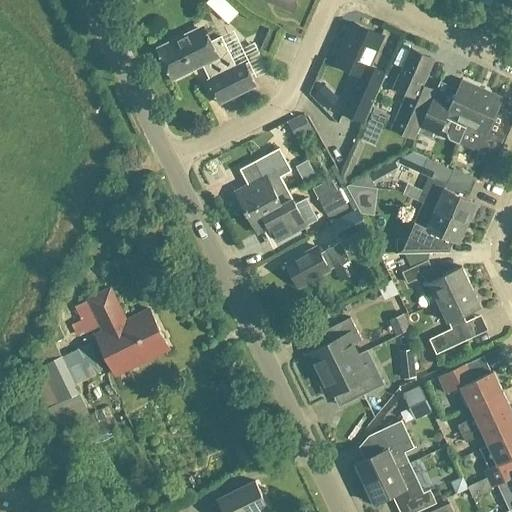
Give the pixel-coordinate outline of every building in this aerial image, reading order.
[(265,0),(291,11),(296,0),(265,0)] [(363,122),(368,110),(384,73),(369,67),(382,37),(353,24),(335,64),(359,75),(342,113),(363,122)] [(219,103),(254,86),(243,64),(235,67),(221,37),(207,44),(199,28),(162,46),(176,77),(203,64),(210,79),(208,80),(219,103)] [(269,30),(260,50),(269,54),(278,34),(269,30)] [(414,139),(423,117),(434,91),(422,85),(433,59),(411,49),(394,89),(407,95),(402,107),(392,130),(414,139)] [(459,145),(461,139),(467,127),(466,126),(482,90),(461,81),(448,112),(430,104),(417,134),(431,140),(433,136),(439,138),(442,131),(447,134),(446,135),(449,141),(459,145)] [(506,138),(489,130),(503,99),(482,90),(466,126),(467,127),(461,139),(480,147),(474,160),(493,168),(506,138)] [(297,137),(318,129),(314,118),(293,125),(297,137)] [(245,213),(287,190),(280,177),(291,171),(279,148),(254,162),(262,177),(235,192),(245,210),(244,211),(245,213)] [(429,176),(418,202),(423,204),(422,205),(467,225),(477,202),(468,198),(444,188),(452,170),(427,159),(427,160),(421,172),(429,176)] [(374,189),(371,173),(354,183),(355,187),(374,189)] [(328,217),(348,206),(338,188),(329,193),(327,190),(317,196),(328,217)] [(295,204),(287,190),(245,213),(246,215),(247,215),(258,233),(268,228),(276,242),(317,220),(306,198),(295,204)] [(397,239),(397,253),(405,253),(407,256),(428,255),(428,253),(446,252),(453,240),(460,243),(467,225),(422,205),(415,223),(411,221),(403,239),(397,239)] [(331,222),(341,243),(368,228),(358,208),(331,222)] [(334,269),(348,262),(338,244),(321,253),(318,247),(286,264),(298,287),(334,268),(334,269)] [(433,291),(438,301),(471,286),(462,267),(436,279),(428,260),(428,255),(407,256),(412,267),(403,271),(407,282),(417,278),(424,295),(433,291)] [(480,307),(471,286),(438,301),(448,322),(480,307)] [(95,336),(115,375),(169,349),(149,309),(125,321),(109,289),(88,299),(89,302),(101,325),(104,331),(95,336)] [(101,325),(89,302),(76,308),(87,332),(101,325)] [(312,351),(306,354),(312,365),(316,363),(321,373),(358,355),(367,351),(371,349),(355,316),(328,330),(333,341),(312,351)] [(435,354),(465,340),(459,325),(428,339),(435,354)] [(39,367),(61,356),(54,342),(32,352),(39,367)] [(358,355),(321,373),(327,385),(323,387),(328,398),(334,396),(355,385),(361,396),(364,402),(390,389),(381,370),(378,372),(367,351),(358,355)] [(400,352),(403,379),(415,378),(412,351),(400,352)] [(57,403),(79,393),(61,357),(40,367),(57,403)] [(470,406),(502,391),(493,371),(473,380),(465,364),(438,376),(446,393),(461,386),(470,406)] [(432,412),(427,400),(420,386),(404,394),(415,419),(432,412)] [(502,391),(470,406),(475,417),(457,425),(461,434),(511,411),(502,391)] [(57,431),(76,421),(74,416),(86,410),(79,394),(47,409),(57,431)] [(488,445),(511,434),(511,412),(511,411),(461,434),(465,443),(483,434),(488,445)] [(355,464),(364,484),(408,464),(403,453),(414,448),(401,421),(372,434),(380,452),(355,464)] [(480,449),(489,468),(485,470),(493,487),(511,478),(511,463),(510,460),(511,458),(511,434),(488,445),(480,449)] [(408,464),(364,484),(373,504),(405,490),(410,500),(403,503),(407,511),(416,511),(435,504),(429,491),(422,494),(408,464)] [(255,480),(218,499),(224,511),(258,511),(268,507),(255,480)] [(511,495),(511,484),(509,486),(509,487),(495,493),(499,502),(511,495)]
